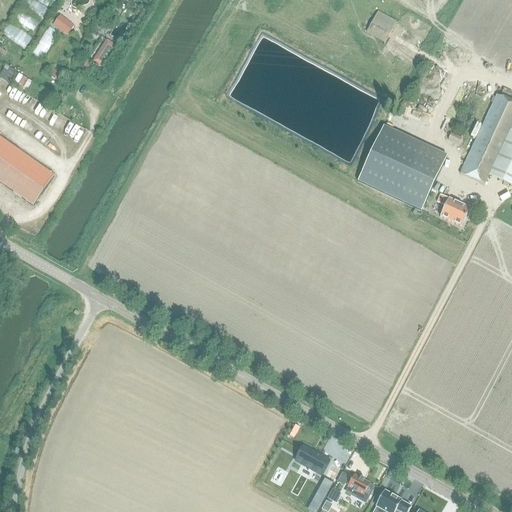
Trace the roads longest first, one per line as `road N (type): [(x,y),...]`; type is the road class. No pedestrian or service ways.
road 1 (tertiary): [(485,511),(100,297)]
road 2 (unclassified): [(13,511),(27,434),(100,297)]
